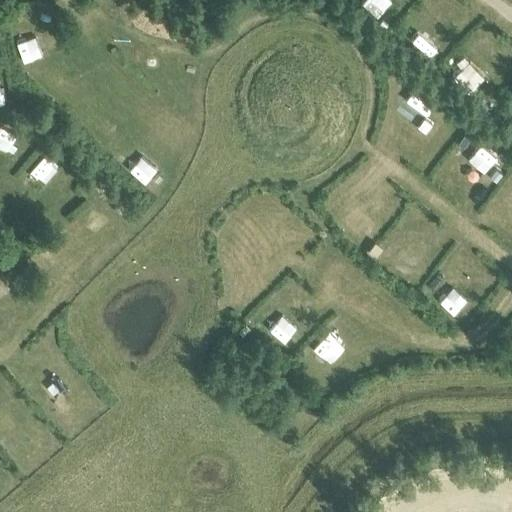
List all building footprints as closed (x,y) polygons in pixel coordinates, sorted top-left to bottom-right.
[(20,29),(27,49),(51,40),(44,20),(20,29)] [(426,83),(418,98),(430,105),(439,90),(426,83)] [(147,129),(130,146),(150,167),(167,151),(147,129)] [(0,279),(6,283),(17,263),(5,256),(0,264),(0,279)] [(281,309),(293,316),(303,301),(290,293),(281,309)] [(326,358),(341,342),(326,328),(310,343),(326,358)]
